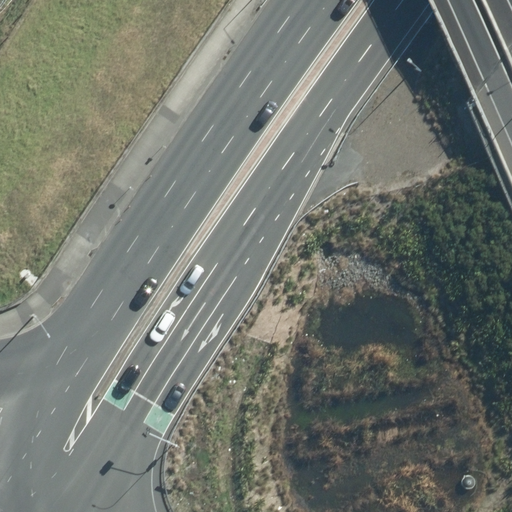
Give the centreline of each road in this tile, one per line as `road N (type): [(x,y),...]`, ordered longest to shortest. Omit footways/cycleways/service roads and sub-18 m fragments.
road 1 (primary): [(409,0),(259,214),(86,511)]
road 2 (primary): [(102,329),(319,0)]
road 3 (primary): [(0,499),(102,329)]
road 4 (motorway): [(511,119),(460,0)]
